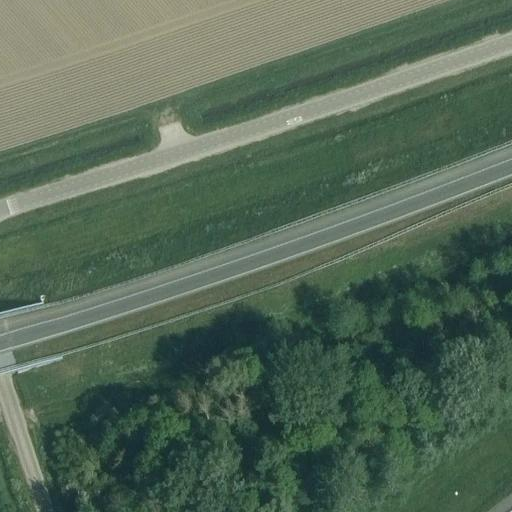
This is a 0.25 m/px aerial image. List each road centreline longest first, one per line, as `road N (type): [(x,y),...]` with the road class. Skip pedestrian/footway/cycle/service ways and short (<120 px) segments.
road 1 (motorway): [(511,164),(0,344)]
road 2 (unclassified): [(0,209),(511,43)]
road 3 (unclassified): [(40,511),(0,393)]
